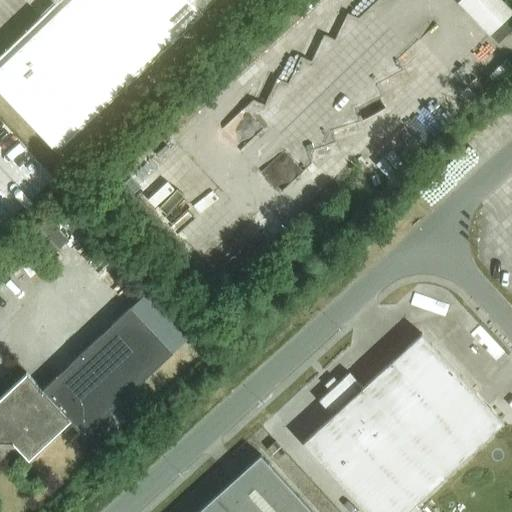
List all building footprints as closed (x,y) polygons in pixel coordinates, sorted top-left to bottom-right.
[(69,0),(0,65),(0,92),(56,152),(215,0),(69,0)] [(511,10),(501,0),(459,0),(458,2),(489,34),(511,11),(511,10)] [(489,34),(498,44),(511,30),(511,23),(506,18),(489,34)] [(55,253),(71,237),(51,216),(35,231),(55,253)] [(25,373),(0,396),(0,441),(12,442),(29,460),(70,422),(83,436),(172,353),(130,307),(42,390),(25,373)] [(406,511),(503,423),(421,334),(362,388),(349,373),(318,401),(332,416),(302,443),(365,511),(406,511)] [(477,359),(467,367),(482,384),(491,376),(477,359)] [(276,460),(285,453),(274,441),(266,449),(276,460)] [(312,511),(259,454),(215,495),(196,511),(312,511)]
